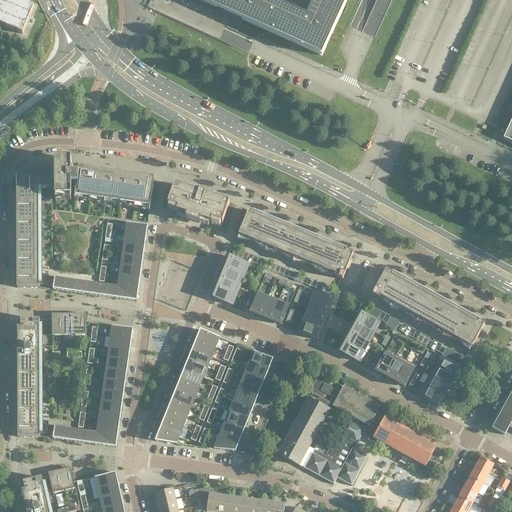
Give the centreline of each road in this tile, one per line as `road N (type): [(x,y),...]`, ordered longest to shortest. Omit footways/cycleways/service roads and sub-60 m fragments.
road 1 (primary): [(511,271),(170,88),(96,26)]
road 2 (residential): [(372,240),(258,184),(128,147),(42,145),(19,154),(0,181)]
road 3 (primary): [(105,70),(181,122),(429,246)]
road 4 (residential): [(198,307),(217,247),(158,228),(132,460)]
road 5 (residential): [(470,437),(294,341)]
road 6 (residential): [(132,460),(198,307)]
road 7 (residential): [(243,473),(294,341)]
road 8 (secondary): [(0,136),(79,75),(105,70)]
